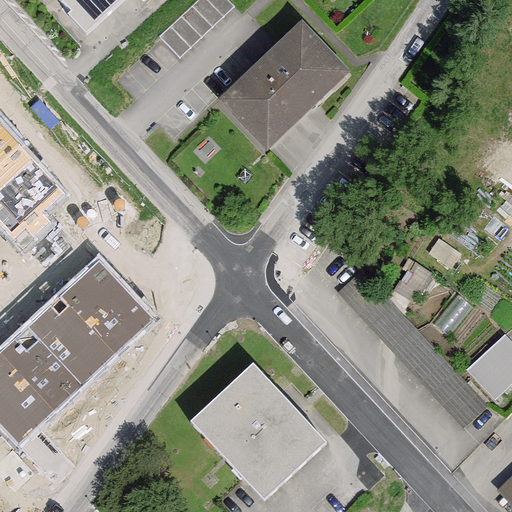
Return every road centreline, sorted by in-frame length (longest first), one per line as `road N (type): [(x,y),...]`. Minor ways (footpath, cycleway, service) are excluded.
road 1 (residential): [(0,17),(242,276)]
road 2 (residential): [(242,276),(442,0)]
road 3 (residential): [(242,276),(458,511)]
road 4 (residential): [(76,511),(242,276)]
